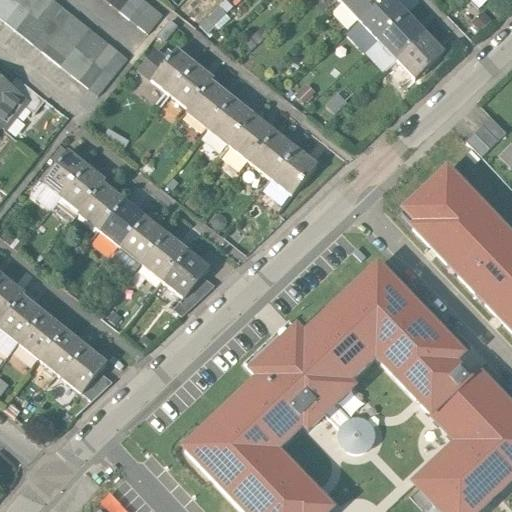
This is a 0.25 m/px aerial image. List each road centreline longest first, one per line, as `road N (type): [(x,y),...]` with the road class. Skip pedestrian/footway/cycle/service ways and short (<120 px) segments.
road 1 (residential): [(47,484),(352,198)]
road 2 (residential): [(511,370),(352,198)]
road 3 (residential): [(352,198),(511,50)]
